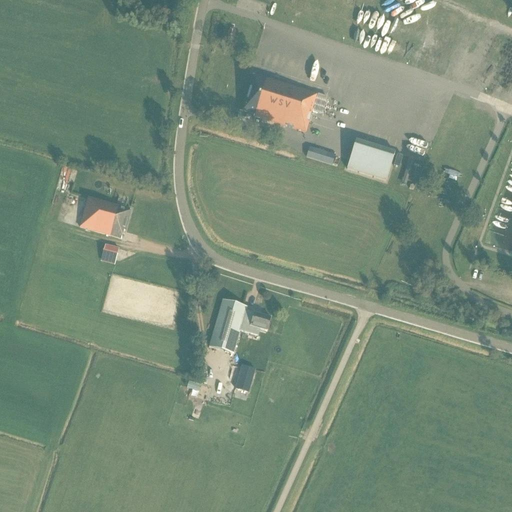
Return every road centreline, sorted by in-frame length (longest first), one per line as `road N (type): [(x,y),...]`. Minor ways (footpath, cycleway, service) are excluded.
road 1 (tertiary): [(369,308),(234,268),(193,236),(180,187),(181,146),(207,0)]
road 2 (unclassified): [(278,511),(369,308)]
road 3 (tertiary): [(511,353),(369,308)]
